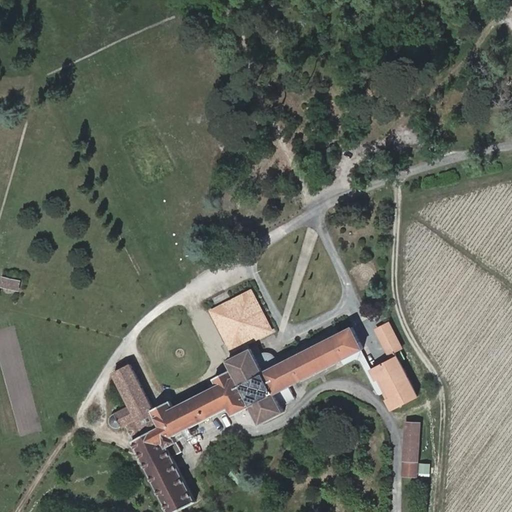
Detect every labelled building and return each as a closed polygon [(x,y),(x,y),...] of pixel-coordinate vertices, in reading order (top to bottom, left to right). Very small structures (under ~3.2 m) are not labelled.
[(324,115),(340,129),(348,119),(332,105),(324,115)] [(13,288),(9,287),(5,295),(11,297),(13,288)] [(252,290),(244,294),(247,300),(255,297),(252,290)] [(260,325),(268,321),(255,297),(247,300),(244,294),(222,306),(224,313),(216,317),(228,340),(235,336),(240,345),(241,344),(248,341),(264,332),(260,325)] [(213,311),(216,317),(224,313),(222,306),(213,311)] [(403,345),(391,319),(379,325),(391,351),(396,348),(403,345)] [(272,329),(268,321),(260,325),(264,332),(272,329)] [(155,408),(133,365),(116,374),(132,405),(118,413),(116,414),(113,417),(112,420),(114,424),(115,426),(118,427),(121,427),(128,424),(172,511),(173,511),(200,500),(172,444),(182,439),(179,433),(234,406),(238,413),(251,406),(260,424),(290,409),(287,402),(301,395),(295,383),(365,346),(354,323),(333,335),(330,329),(275,357),(274,356),(271,353),(269,352),(265,352),(261,353),(258,346),(252,349),(250,345),(248,341),(241,344),(243,350),(245,353),(228,361),(232,369),(214,378),(218,386),(173,409),(159,416),(155,408)] [(232,349),(240,345),(235,336),(228,340),(232,349)] [(417,392),(398,352),(393,355),(373,365),(393,405),(417,392)] [(155,408),(159,416),(173,409),(174,391),(155,408)] [(416,474),(420,421),(406,420),(403,473),(404,473),(416,474)] [(420,474),(432,475),(433,462),(421,461),(420,474)]
